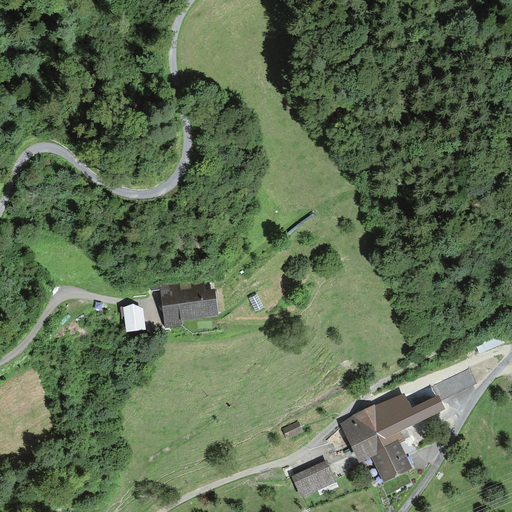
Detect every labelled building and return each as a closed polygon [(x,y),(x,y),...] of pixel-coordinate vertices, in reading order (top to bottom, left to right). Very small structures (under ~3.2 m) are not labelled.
[(203,282),(161,287),(166,328),(181,326),(180,322),(217,318),(214,293),(204,294),(203,282)] [(254,296),(247,300),(253,311),(260,307),(254,296)] [(142,311),(125,313),(128,335),(144,333),(142,311)] [(479,349),(506,343),(502,328),(476,334),(479,349)] [(383,402),(337,424),(356,462),(369,456),(383,484),(407,472),(392,442),(400,438),(395,427),(415,417),(407,401),(387,410),(383,402)] [(294,423),(280,430),(283,436),(297,430),(294,423)] [(322,462),(289,478),(299,498),(332,482),(322,462)]
